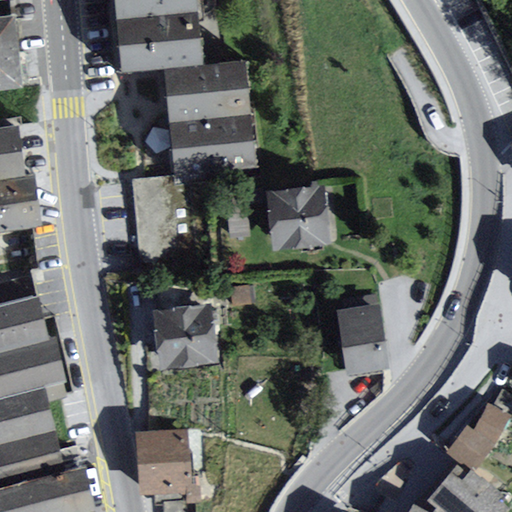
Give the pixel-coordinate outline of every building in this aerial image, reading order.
[(126,0),(128,20),(207,14),(205,0),(126,0)] [(128,20),(133,75),(172,72),(211,68),(207,14),(128,20)] [(0,19),(0,91),(32,88),(26,18),(0,19)] [(176,125),(255,118),(250,66),(211,68),(172,72),(176,125)] [(181,181),(260,172),(255,118),(176,125),(181,181)] [(29,126),(0,130),(0,179),(36,175),(29,126)] [(38,179),(0,183),(0,234),(53,229),(47,178),(38,179)] [(133,183),(137,264),(185,262),(181,181),(133,183)] [(334,253),(332,184),(274,186),(276,255),(334,253)] [(47,301),(0,312),(0,353),(56,340),(47,301)] [(218,304),(161,309),(166,369),(224,363),(218,304)] [(383,308),(343,315),(354,379),(393,373),(383,308)] [(56,340),(0,353),(0,401),(67,386),(56,340)] [(511,388),(511,353),(501,346),(482,373),(510,391),(511,388)] [(55,391),(0,402),(0,447),(64,433),(55,391)] [(511,392),(510,391),(497,410),(511,420),(511,392)] [(476,432),(501,449),(511,429),(511,420),(497,410),(492,406),(476,432)] [(476,432),(472,428),(451,455),(481,475),(501,449),(476,432)] [(200,430),(139,431),(141,499),(202,500),(200,430)] [(64,433),(0,447),(0,480),(2,489),(73,474),(64,433)] [(0,511),(103,511),(97,469),(73,474),(2,489),(0,489),(0,511)] [(452,511),(511,511),(511,510),(462,473),(440,503),(452,511)] [(181,511),(181,502),(160,503),(160,511),(181,511)]
